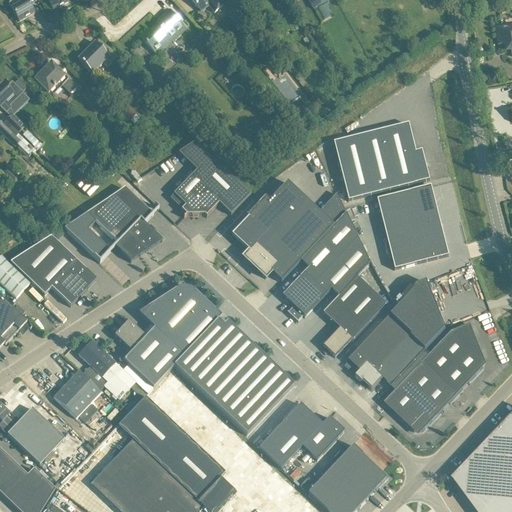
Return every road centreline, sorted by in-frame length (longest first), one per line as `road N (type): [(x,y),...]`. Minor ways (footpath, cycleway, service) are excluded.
road 1 (unclassified): [(0,379),(175,265),(193,263),(420,476)]
road 2 (unclassified): [(511,266),(476,124),(457,0)]
road 3 (unclassified): [(420,476),(511,380)]
road 4 (residential): [(0,51),(109,0)]
